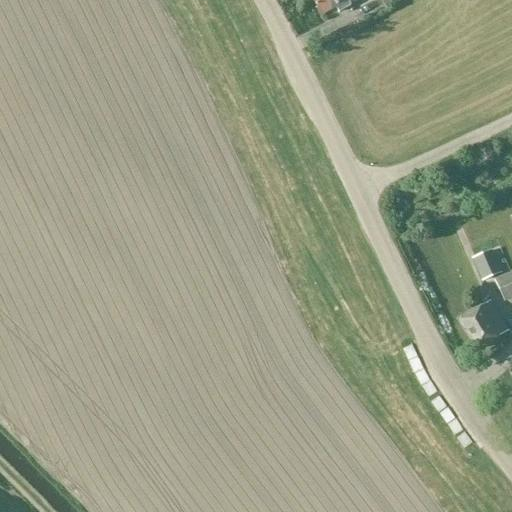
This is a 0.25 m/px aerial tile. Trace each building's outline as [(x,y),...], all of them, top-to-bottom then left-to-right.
[(356,5),(353,0),(312,0),(321,16),(336,8),(339,14),(356,5)] [(471,201),(458,207),(462,216),(475,210),(471,201)] [(502,275),(492,252),(472,261),(482,284),(502,275)] [(511,272),(493,281),(504,304),(511,300),(511,272)] [(491,302),(460,320),(478,350),(508,333),(491,302)]
